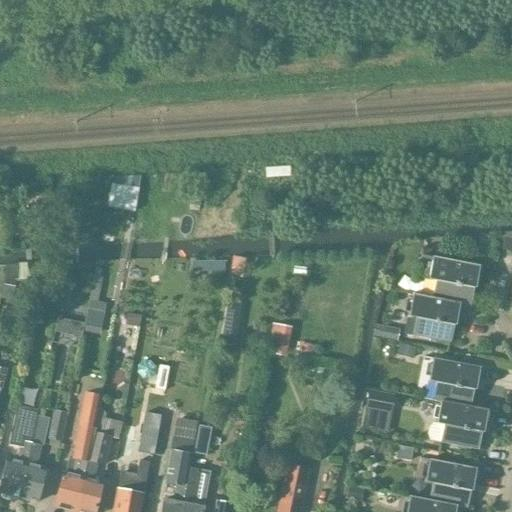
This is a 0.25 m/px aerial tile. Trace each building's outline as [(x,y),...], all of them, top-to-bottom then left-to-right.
[(111,185),(107,207),(134,212),(137,190),(111,185)] [(511,252),(511,241),(498,239),(496,250),(511,253),(511,252)] [(435,282),(432,299),(459,304),(459,305),(469,307),(472,289),(475,289),(479,267),(432,258),(428,280),(435,282)] [(192,272),(223,272),(223,262),(192,262),(192,272)] [(14,281),(17,281),(16,265),(5,266),(3,285),(14,287),(14,281)] [(51,284),(63,287),(65,275),(53,273),(51,284)] [(11,296),(13,288),(3,286),(2,294),(11,296)] [(432,299),(412,295),(408,318),(416,319),(412,337),(449,344),(452,326),(455,327),(459,305),(459,304),(432,299)] [(98,336),(102,314),(100,314),(102,306),(88,303),(86,311),(82,332),(98,336)] [(126,327),(139,329),(141,318),(128,316),(126,327)] [(56,319),(54,333),(66,335),(69,322),(56,319)] [(375,338),(395,342),(397,331),(378,327),(375,338)] [(270,337),(267,355),(287,359),(290,341),(270,337)] [(414,358),(416,347),(401,345),(399,356),(414,358)] [(469,408),(469,407),(472,391),(475,391),(479,368),(432,359),(428,382),(436,383),(432,401),(440,403),(440,402),(469,408)] [(369,391),(365,410),(390,416),(394,396),(369,391)] [(42,392),(43,409),(53,409),(53,392),(42,392)] [(63,475),(55,508),(70,511),(74,511),(75,510),(87,459),(91,438),(98,407),(99,399),(84,396),(76,437),(68,472),(71,477),(63,475)] [(487,411),(469,407),(469,408),(440,402),(440,403),(436,424),(432,424),(429,426),(427,430),(427,434),(427,437),(429,441),(432,442),(431,449),(445,452),(446,445),(477,451),(480,433),(483,434),(487,411)] [(0,484),(0,494),(18,499),(31,441),(35,426),(34,426),(36,418),(38,411),(19,407),(10,444),(20,447),(16,464),(6,461),(0,484)] [(75,510),(74,511),(95,511),(102,485),(92,482),(96,465),(104,467),(111,440),(117,441),(118,438),(121,426),(105,422),(103,421),(104,417),(98,407),(91,438),(87,459),(75,510)] [(153,456),(160,416),(145,413),(138,453),(153,456)] [(66,416),(54,414),(49,441),(61,443),(66,416)] [(31,441),(18,499),(37,504),(45,471),(35,468),(40,447),(42,447),(49,421),(36,418),(34,426),(35,426),(31,441)] [(194,448),(193,454),(206,457),(211,429),(198,426),(194,445),(194,448)] [(181,511),(186,488),(190,470),(193,454),(194,448),(194,445),(175,441),(166,485),(177,487),(174,504),(163,502),(161,511),(181,511)] [(401,458),(409,459),(411,449),(403,447),(401,458)] [(432,484),(429,501),(429,502),(456,507),(456,508),(465,509),(469,492),(471,492),(476,469),(429,460),(424,483),(432,484)] [(288,466),(278,511),(300,511),(309,471),(288,466)] [(117,491),(113,511),(139,511),(146,480),(147,470),(139,469),(137,481),(120,477),(117,491)] [(202,511),(210,474),(200,472),(190,470),(186,488),(181,511),(202,511)] [(362,490),(348,487),(346,499),(360,502),(362,490)] [(429,502),(429,501),(409,497),(405,511),(454,511),(456,508),(456,507),(429,502)] [(213,511),(231,511),(233,504),(215,501),(213,511)]
